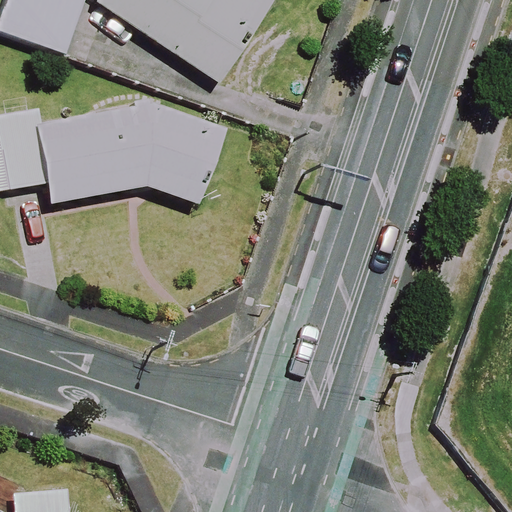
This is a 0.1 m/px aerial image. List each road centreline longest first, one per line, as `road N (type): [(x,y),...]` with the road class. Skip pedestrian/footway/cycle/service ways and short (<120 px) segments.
road 1 (secondary): [(439,0),(292,444)]
road 2 (residential): [(292,444),(0,347)]
